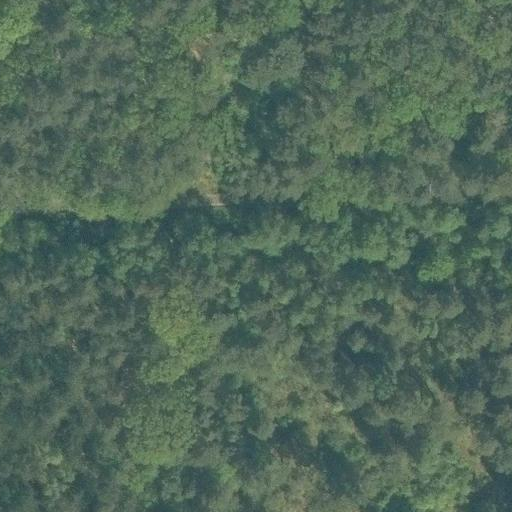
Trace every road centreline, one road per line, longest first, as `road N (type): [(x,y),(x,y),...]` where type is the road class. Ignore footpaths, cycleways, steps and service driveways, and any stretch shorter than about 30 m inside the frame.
road 1 (track): [(511,186),(204,198)]
road 2 (track): [(204,198),(0,207)]
